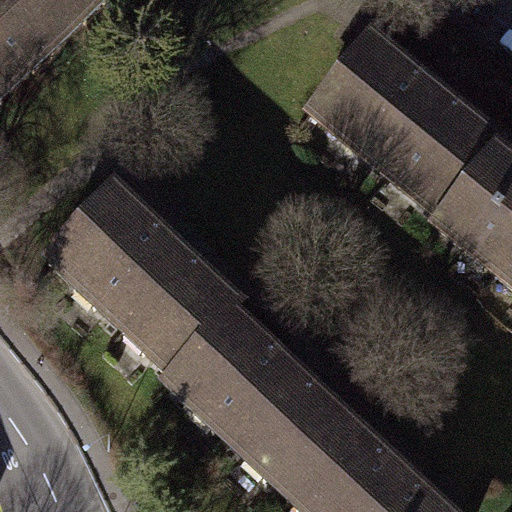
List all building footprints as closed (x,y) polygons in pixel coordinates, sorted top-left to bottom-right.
[(39,0),(33,6),(27,0),(0,0),(0,97),(74,28),(47,0),(39,0)] [(39,0),(47,0),(74,28),(104,0),(27,0),(33,6),(39,0)] [(313,114),(444,221),(494,160),(500,153),(449,111),(453,106),(426,84),(422,90),(368,46),(313,114)] [(511,174),(494,160),(444,221),(437,229),(511,290),(511,174)] [(177,382),(230,324),(236,317),(183,268),(189,262),(169,243),(162,251),(110,203),(51,267),(177,382)] [(230,324),(177,382),(168,391),(294,506),(323,474),(314,466),(346,432),(302,392),(308,386),(287,367),(283,372),(230,324)] [(323,474),(294,506),(300,511),(431,511),(410,492),(415,487),(394,468),(390,472),(346,432),(314,466),(323,474)]
